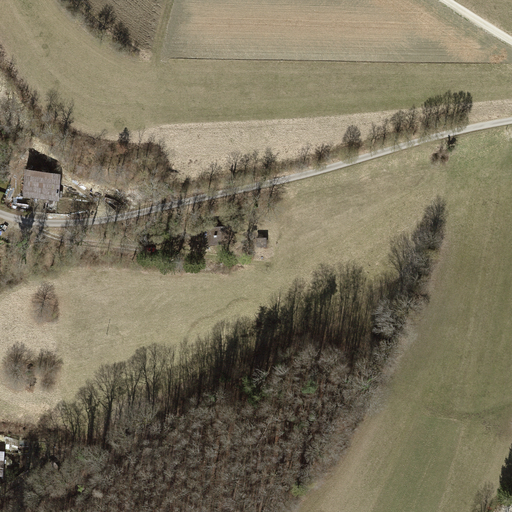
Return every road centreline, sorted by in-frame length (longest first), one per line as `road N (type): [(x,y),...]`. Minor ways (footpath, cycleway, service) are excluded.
road 1 (track): [(511,124),(430,137),(105,220),(61,223),(0,211)]
road 2 (track): [(11,218),(60,240),(145,249),(179,242)]
road 3 (track): [(32,511),(172,415)]
